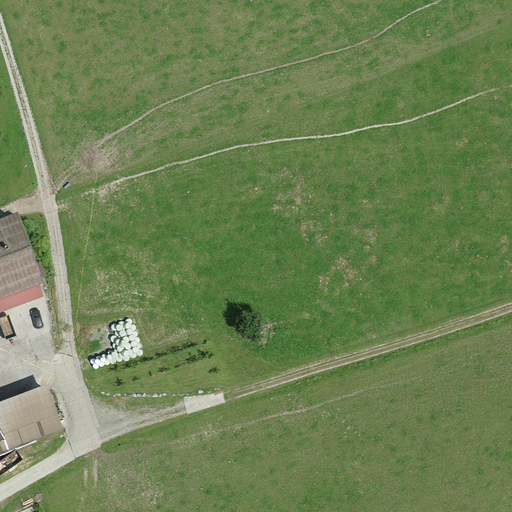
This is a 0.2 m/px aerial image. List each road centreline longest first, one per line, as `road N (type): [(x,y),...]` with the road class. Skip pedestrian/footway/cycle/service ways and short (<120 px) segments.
road 1 (track): [(511,306),(81,442)]
road 2 (track): [(0,36),(44,190),(81,442)]
